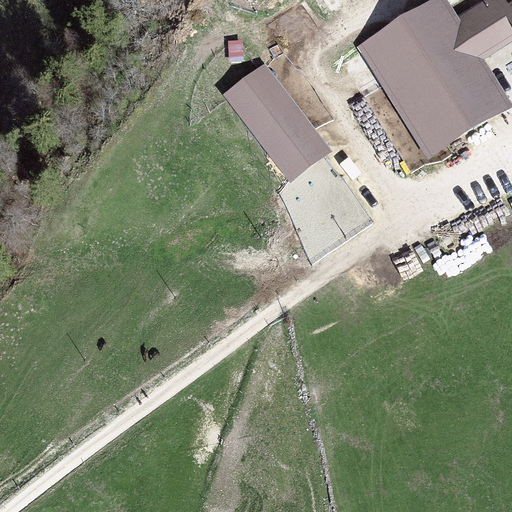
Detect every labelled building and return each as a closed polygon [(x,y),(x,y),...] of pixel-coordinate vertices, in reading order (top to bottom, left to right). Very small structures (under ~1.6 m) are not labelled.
[(511,110),(511,105),(485,62),(457,18),(446,0),(433,0),(356,48),(428,163),(511,110)] [(485,62),(511,45),(511,29),(501,12),(508,8),(503,0),(486,0),(457,18),(485,62)] [(511,5),(508,8),(501,12),(511,29),(511,5)] [(228,64),(243,64),(243,42),(228,42),(228,64)] [(333,154),(265,66),(223,98),(291,186),(333,154)]
